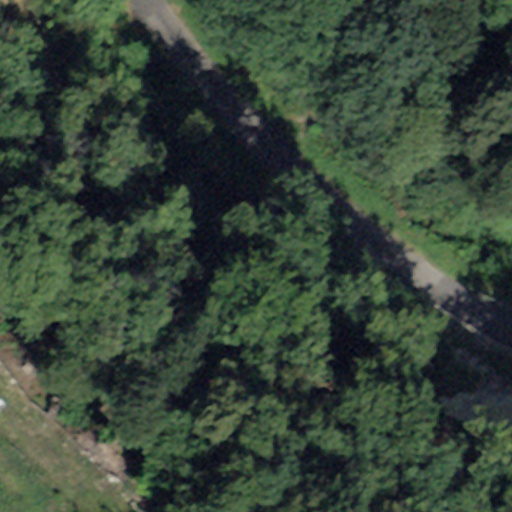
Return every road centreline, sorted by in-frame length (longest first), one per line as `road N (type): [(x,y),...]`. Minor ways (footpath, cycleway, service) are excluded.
road 1 (track): [(6,0),(84,131),(126,175),(207,228),(368,284),(448,292)]
road 2 (unclassified): [(511,340),(238,126),(141,0)]
